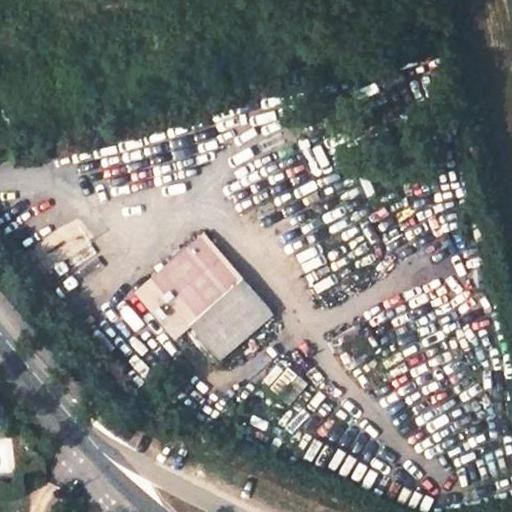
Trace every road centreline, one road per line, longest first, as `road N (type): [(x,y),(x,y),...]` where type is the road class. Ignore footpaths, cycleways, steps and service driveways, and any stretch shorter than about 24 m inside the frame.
road 1 (tertiary): [(215,511),(85,441)]
road 2 (tertiary): [(0,333),(85,441)]
